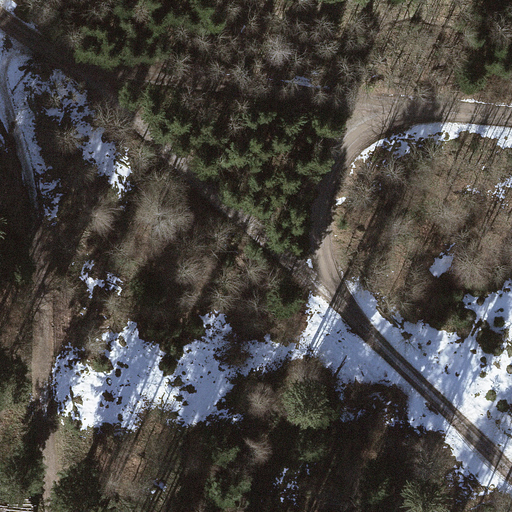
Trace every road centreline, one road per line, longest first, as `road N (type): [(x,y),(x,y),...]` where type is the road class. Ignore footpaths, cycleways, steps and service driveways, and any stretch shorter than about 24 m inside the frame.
road 1 (track): [(14,31),(330,295),(511,473)]
road 2 (track): [(511,120),(80,60),(14,31)]
road 3 (track): [(18,139),(46,290),(50,511)]
road 4 (track): [(393,105),(347,151),(321,200),(318,248),(330,295)]
